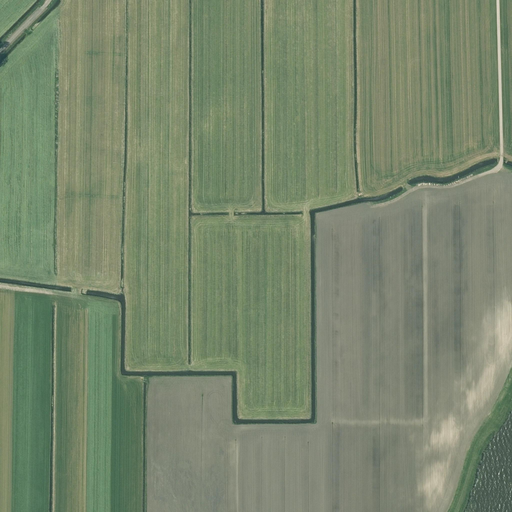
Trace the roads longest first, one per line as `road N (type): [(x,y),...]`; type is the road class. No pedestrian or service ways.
road 1 (track): [(497,0),(499,166),(373,205)]
road 2 (track): [(511,368),(508,400),(477,445),(454,511)]
